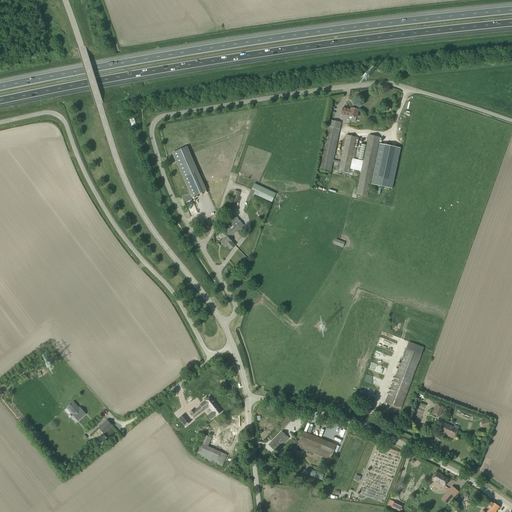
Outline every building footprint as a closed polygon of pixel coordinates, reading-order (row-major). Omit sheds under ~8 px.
[(341,115),(342,115),(341,118),(355,121),(358,109),(351,108),(351,109),(342,108),(341,115)] [(356,148),(355,148),(357,137),(346,135),(340,161),(333,160),(341,122),(330,120),(319,171),(330,173),(333,162),(340,163),(338,171),(349,173),(350,169),(361,171),(357,194),(367,196),(379,137),(369,135),(364,161),(354,159),(356,148)] [(361,144),(358,159),(363,160),(366,145),(361,144)] [(400,148),(379,144),(371,184),(392,189),(400,148)] [(187,147),(172,153),(192,197),(206,191),(187,147)] [(255,183),(249,197),(253,199),(254,197),(272,204),(277,192),(255,183)] [(235,190),(225,219),(231,221),(240,192),(235,190)] [(190,194),(183,197),(187,205),(189,204),(191,207),(195,205),(190,194)] [(240,228),(236,223),(224,234),(226,236),(221,241),(226,247),(227,246),(230,249),(235,245),(231,242),(232,242),(229,239),(240,228)] [(335,241),(334,244),(343,248),(343,245),(345,242),(336,239),(335,241)] [(421,354),(406,348),(385,403),(400,409),(421,354)] [(216,415),(216,416),(221,412),(222,411),(221,411),(215,402),(214,402),(214,403),(209,397),(207,398),(206,397),(204,399),(205,400),(204,401),(205,401),(200,405),(204,410),(209,406),(216,415)] [(66,410),(66,411),(68,414),(69,414),(71,412),(73,414),(72,414),(78,421),(85,414),(80,408),(79,409),(73,402),(67,408),(66,410)] [(432,413),(439,417),(443,407),(436,404),(432,413)] [(190,412),(189,412),(190,412),(191,414),(193,418),(198,414),(195,410),(195,411),(193,409),(190,412)] [(236,409),(225,438),(234,441),(245,413),(236,409)] [(179,417),(179,418),(180,418),(186,426),(187,424),(188,424),(190,422),(184,414),(180,418),(179,417)] [(289,415),(277,427),(281,431),(293,419),(289,415)] [(112,425),(107,420),(98,428),(104,434),(112,425)] [(349,429),(339,425),(321,420),(319,438),(336,445),(341,447),(345,439),(349,429)] [(454,425),(453,427),(442,423),(439,431),(446,434),(445,435),(454,439),(459,427),(454,425)] [(283,444),(289,438),(282,431),(269,444),(274,449),(281,442),(283,444)] [(299,441),(332,454),(336,445),(319,438),(303,432),(299,441)] [(208,447),(212,438),(203,434),(194,455),(222,466),(227,455),(208,447)] [(332,454),(299,441),(297,447),(330,460),(332,454)] [(310,468),(307,474),(320,479),(323,473),(310,468)] [(442,486),(444,488),(448,480),(440,476),(441,475),(437,473),(432,481),(437,483),(437,485),(435,488),(439,491),(442,486)] [(442,499),(448,505),(457,495),(450,489),(442,499)] [(401,511),(403,506),(390,499),(387,505),(401,511)] [(495,511),(500,507),(493,502),(493,503),(489,500),(486,504),(490,507),(486,511),(485,511),(484,510),(482,511),(495,511)]
